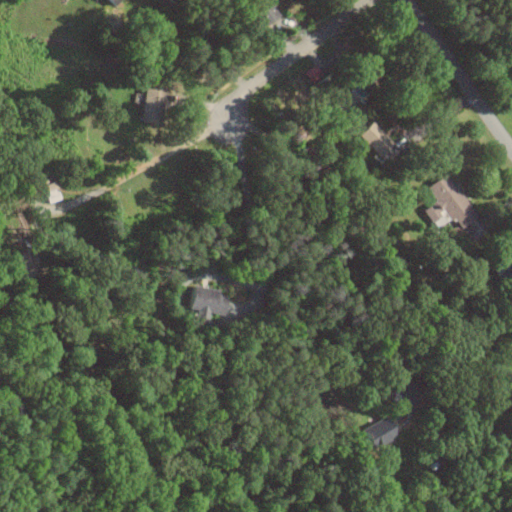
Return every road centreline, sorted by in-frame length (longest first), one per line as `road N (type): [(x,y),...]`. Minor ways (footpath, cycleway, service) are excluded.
road 1 (residential): [(378,0),(244,92),(229,114)]
road 2 (residential): [(511,148),(406,0)]
